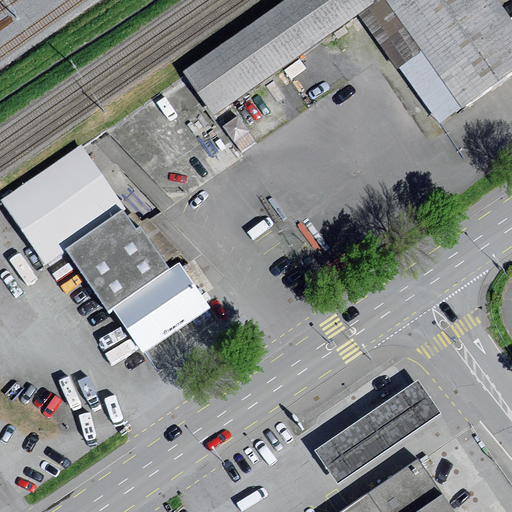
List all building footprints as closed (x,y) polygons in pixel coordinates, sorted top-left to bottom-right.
[(296,0),(182,79),(212,123),(358,22),(435,133),(511,79),(511,29),(491,0),(296,0)] [(82,150),(0,203),(0,205),(43,271),(65,256),(121,219),(126,216),(82,150)] [(114,316),(169,279),(139,235),(133,238),(121,219),(65,256),(108,319),(114,316)] [(179,272),(169,279),(114,316),(142,357),(207,313),(179,272)] [(416,388),(312,457),(334,491),(439,422),(416,388)] [(449,511),(417,466),(350,511),(449,511)]
